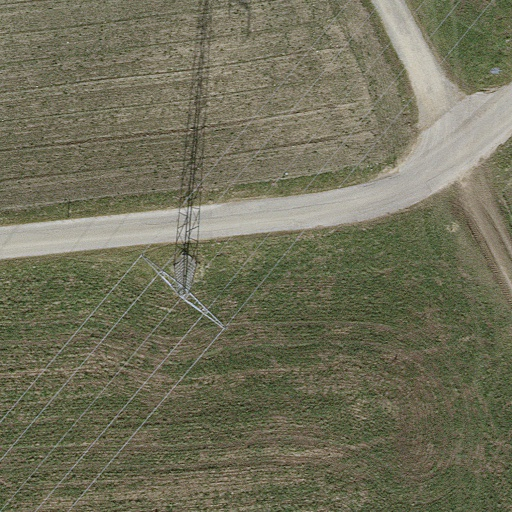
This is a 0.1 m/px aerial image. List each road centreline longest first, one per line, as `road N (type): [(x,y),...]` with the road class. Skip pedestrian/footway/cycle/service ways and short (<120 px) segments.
road 1 (track): [(0,246),(366,200),(434,173),(511,113)]
road 2 (track): [(389,0),(511,268)]
